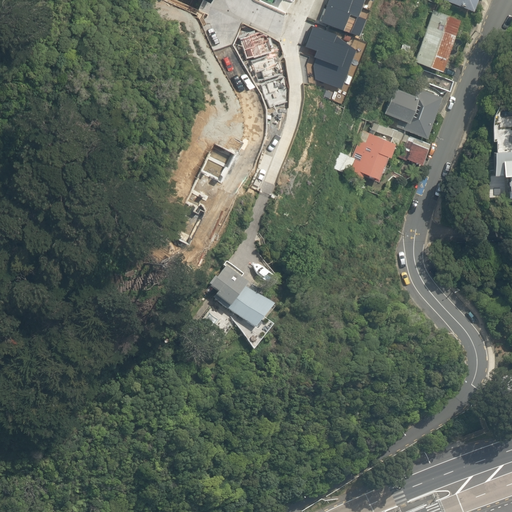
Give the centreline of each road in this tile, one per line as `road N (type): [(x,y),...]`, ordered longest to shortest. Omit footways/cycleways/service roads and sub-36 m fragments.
road 1 (residential): [(287,511),(443,418),(472,377),(470,340),(417,277),(412,227),(459,97),(509,0)]
road 2 (residential): [(302,0),(293,30),(296,101),(265,193)]
road 3 (primary): [(398,511),(511,466)]
